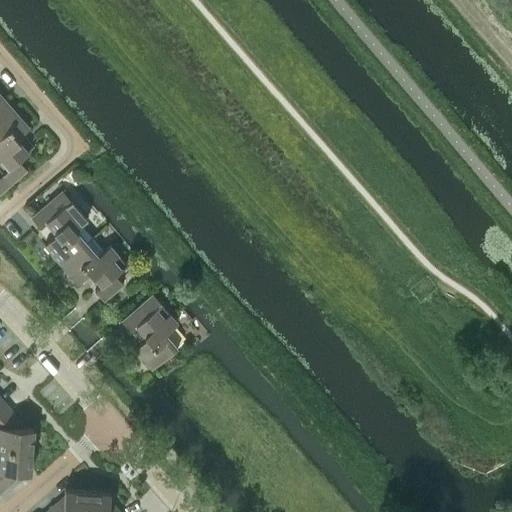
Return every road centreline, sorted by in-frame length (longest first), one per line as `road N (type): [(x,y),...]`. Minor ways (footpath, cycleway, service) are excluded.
road 1 (residential): [(0,217),(73,152),(74,138),(0,53)]
road 2 (tertiary): [(0,305),(108,424)]
road 3 (residential): [(9,511),(108,424)]
